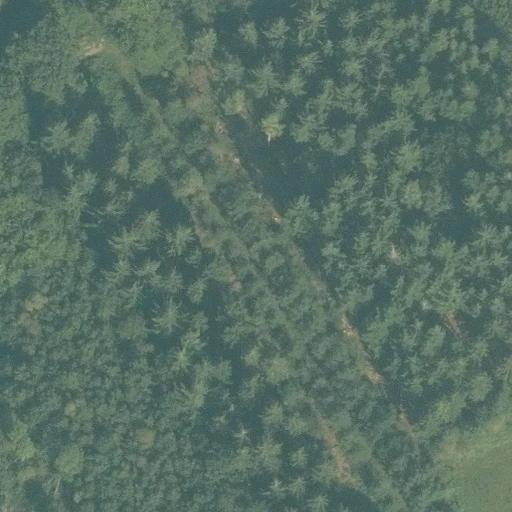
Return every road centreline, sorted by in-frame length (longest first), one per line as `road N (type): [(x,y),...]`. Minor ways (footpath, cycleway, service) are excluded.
road 1 (track): [(406,511),(110,42)]
road 2 (track): [(110,42),(0,95)]
